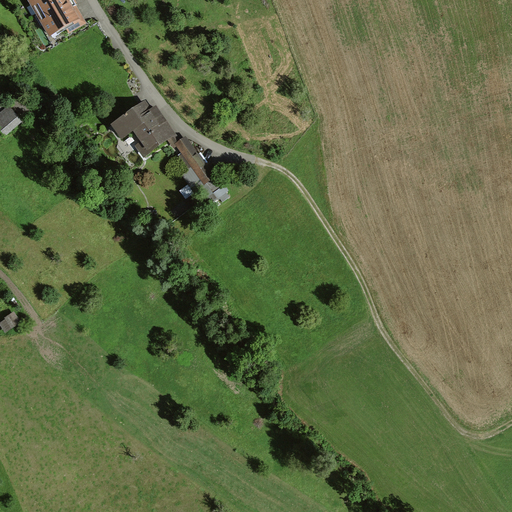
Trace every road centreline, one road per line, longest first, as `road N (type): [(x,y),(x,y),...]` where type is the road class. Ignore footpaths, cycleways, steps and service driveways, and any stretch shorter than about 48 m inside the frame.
road 1 (track): [(511,412),(472,421),(454,415),(390,338),(327,213),(289,170),(256,158)]
road 2 (residential): [(256,158),(182,124),(91,0)]
